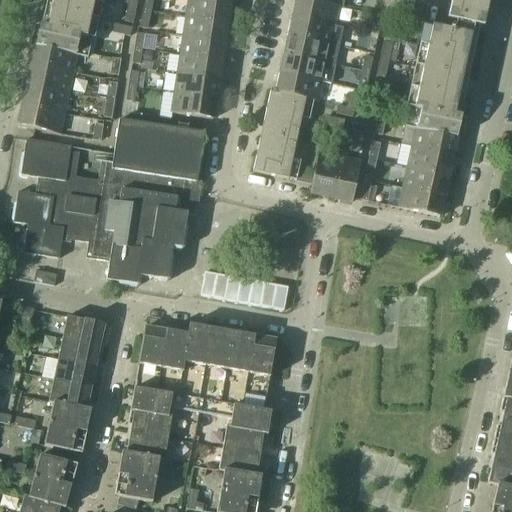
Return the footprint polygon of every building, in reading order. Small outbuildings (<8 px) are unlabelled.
[(52,0),(46,28),(46,29),(86,38),(86,37),(94,0),(52,0)] [(125,13),(126,2),(112,0),(104,0),(103,10),(125,13)] [(152,0),(144,0),(142,11),(150,13),(152,0)] [(229,6),(191,0),(188,0),(186,19),(226,25),(229,6)] [(332,27),(336,9),(336,8),(315,3),(315,2),(304,0),(296,0),(292,18),(332,27)] [(344,0),(314,0),(315,2),(315,3),(336,8),(336,9),(342,10),(344,0)] [(453,116),(466,56),(473,26),(482,28),(487,7),(455,0),(450,0),(444,30),(431,28),(417,90),(413,109),(420,110),(453,117),(453,116)] [(136,7),(127,5),(123,22),(132,24),(136,7)] [(150,13),(142,11),(138,28),(146,30),(150,13)] [(342,29),(332,27),(292,18),(288,37),(338,48),(342,29)] [(226,25),(186,19),(183,38),(223,44),(226,25)] [(388,19),(384,35),(393,36),(396,21),(388,19)] [(369,35),(372,23),(364,21),(361,33),(369,35)] [(377,37),(380,23),(372,21),(372,23),(369,35),(377,37)] [(131,29),(113,25),(111,34),(129,38),(131,29)] [(46,28),(39,26),(35,46),(75,55),(75,56),(87,59),(91,38),(86,37),(86,38),(46,29),(46,28)] [(144,36),(136,35),(133,49),(141,51),(144,36)] [(377,37),(369,35),(366,50),(374,52),(377,37)] [(334,66),(338,48),(288,37),(284,56),(334,66)] [(223,44),(183,38),(180,57),(220,63),(223,44)] [(391,44),(383,42),(379,59),(388,61),(391,44)] [(75,55),(35,46),(31,65),(71,74),(75,56),(75,55)] [(141,51),(133,49),(131,65),(139,66),(141,51)] [(330,85),(334,66),(284,56),(280,75),(320,83),(330,85)] [(217,82),(220,63),(180,57),(177,75),(217,82)] [(364,58),(361,73),(369,74),(372,60),(364,58)] [(388,61),(379,59),(375,77),(384,79),(388,61)] [(119,61),(112,60),(109,76),(117,77),(119,61)] [(31,65),(26,86),(66,95),(71,74),(31,65)] [(138,74),(130,73),(128,87),(135,89),(138,74)] [(214,101),(217,82),(177,75),(164,73),(163,79),(175,87),(174,94),(214,101)] [(369,74),(361,73),(358,87),(365,88),(369,74)] [(316,103),(320,83),(280,75),(276,93),(276,94),(305,100),(305,101),(316,103)] [(392,85),(374,81),(372,90),(390,94),(392,85)] [(26,86),(22,107),(62,116),(66,95),(26,86)] [(108,86),(105,101),(113,102),(115,88),(108,86)] [(135,89),(128,87),(125,102),(133,104),(135,89)] [(269,91),(260,132),(296,140),(305,101),(305,100),(276,94),(276,93),(269,91)] [(214,101),(174,94),(171,115),(211,121),(214,101)] [(349,94),(345,109),(353,111),(356,95),(349,94)] [(113,102),(105,101),(103,118),(110,120),(113,102)] [(22,107),(17,127),(57,136),(62,116),(22,107)] [(353,111),(345,109),(336,107),(335,115),(351,118),(353,111)] [(456,138),(460,119),(460,118),(453,116),(453,117),(420,110),(416,129),(456,138)] [(325,118),(324,125),(342,129),(343,122),(325,118)] [(376,119),(376,122),(373,135),(381,137),(384,121),(376,119)] [(203,134),(118,121),(111,164),(100,163),(97,182),(75,178),(78,155),(69,153),(70,148),(25,141),(21,164),(20,164),(18,176),(20,179),(26,180),(28,178),(37,180),(34,196),(29,195),(27,193),(25,194),(17,193),(12,224),(20,226),(22,228),(24,226),(26,227),(22,255),(31,256),(32,259),(35,257),(58,260),(60,243),(69,244),(70,242),(87,245),(85,260),(95,261),(97,264),(100,262),(102,265),(104,263),(108,263),(107,272),(104,274),(106,276),(105,282),(136,287),(138,278),(147,279),(149,282),(151,280),(166,282),(171,249),(181,250),(186,215),(192,216),(193,209),(196,210),(201,183),(196,183),(203,134)] [(367,127),(352,123),(350,131),(366,135),(367,127)] [(99,143),(101,126),(94,125),(91,142),(99,143)] [(452,156),(455,142),(456,138),(416,129),(411,148),(452,156)] [(260,132),(251,173),(287,181),(296,140),(260,132)] [(371,146),(368,160),(375,162),(378,147),(371,146)] [(452,156),(411,148),(407,169),(447,178),(452,156)] [(317,155),(312,178),(311,186),(309,195),(331,200),(340,160),(317,155)] [(359,164),(340,160),(331,200),(351,204),(359,164)] [(375,162),(368,160),(364,177),(371,179),(375,162)] [(447,178),(407,169),(402,190),(442,199),(447,178)] [(297,175),(295,183),(311,186),(312,178),(297,175)] [(370,187),(362,186),(359,201),(366,203),(370,187)] [(442,199),(402,190),(398,210),(438,219),(442,199)] [(204,269),(199,293),(283,307),(287,283),(204,269)] [(55,276),(35,272),(32,284),(53,288),(55,276)] [(33,311),(18,307),(13,330),(28,333),(33,311)] [(103,326),(66,318),(61,340),(102,349),(105,334),(102,333),(103,326)] [(210,330),(188,326),(186,335),(187,336),(185,347),(186,347),(192,348),(191,355),(205,358),(210,330)] [(166,332),(144,328),(140,349),(149,351),(148,358),(161,360),(166,332)] [(231,333),(210,330),(205,358),(220,360),(221,353),(228,354),(231,333)] [(187,336),(186,335),(166,332),(161,360),(176,362),(177,355),(185,357),(186,347),(185,347),(187,336)] [(253,337),(231,333),(228,354),(234,356),(233,363),(248,365),(253,337)] [(275,341),(253,337),(248,365),(261,367),(262,360),(271,362),(275,341)] [(102,349),(61,340),(57,361),(94,369),(96,362),(99,363),(102,349)] [(220,360),(205,358),(191,355),(192,348),(186,347),(185,357),(177,355),(176,362),(161,360),(148,358),(149,351),(140,349),(131,402),(162,407),(161,416),(167,417),(169,409),(234,421),(233,429),(235,429),(237,420),(268,426),(270,413),(263,412),(271,362),(262,360),(261,367),(248,365),(233,363),(234,356),(228,354),(221,353),(220,360)] [(94,369),(57,361),(52,382),(90,390),(94,369)] [(90,390),(52,382),(47,404),(52,405),(52,404),(85,411),(85,410),(90,390)] [(511,390),(504,389),(502,398),(511,400),(511,390)] [(511,400),(502,398),(499,413),(502,414),(501,420),(511,422),(511,400)] [(162,407),(131,402),(129,412),(161,417),(161,416),(162,407)] [(81,455),(87,425),(90,411),(85,410),(85,411),(52,404),(52,405),(43,447),(81,455)] [(161,417),(129,412),(127,426),(130,427),(129,434),(167,440),(171,418),(167,417),(161,416),(161,417)] [(11,417),(0,414),(0,424),(9,426),(11,417)] [(35,422),(15,418),(13,427),(33,431),(35,422)] [(237,420),(235,429),(235,430),(266,435),(268,426),(237,420)] [(511,422),(501,420),(499,427),(496,426),(493,441),(511,444),(511,422)] [(41,424),(35,422),(33,431),(30,445),(36,446),(41,424)] [(266,435),(235,430),(235,429),(233,429),(225,427),(221,450),(259,456),(260,449),(264,450),(266,435)] [(198,433),(197,442),(196,445),(211,448),(213,435),(198,433)] [(163,461),(167,440),(129,434),(126,454),(125,455),(163,461)] [(511,444),(493,441),(489,455),(493,456),(491,463),(511,467),(511,444)] [(256,476),(259,456),(221,450),(218,471),(256,477),(256,476)] [(151,504),(158,462),(163,462),(163,461),(125,455),(126,454),(121,453),(113,498),(118,499),(138,502),(151,504)] [(76,466),(39,456),(28,498),(27,499),(60,508),(59,509),(64,510),(76,466)] [(6,463),(4,472),(24,475),(25,466),(6,463)] [(511,467),(491,463),(487,485),(496,487),(501,488),(501,487),(511,489),(511,467)] [(261,477),(256,476),(256,477),(218,471),(218,472),(222,473),(215,511),(249,511),(251,503),(256,504),(261,477)] [(511,511),(511,489),(501,487),(501,488),(496,487),(490,511),(493,511),(511,511)] [(197,492),(188,490),(185,510),(194,511),(197,492)] [(60,508),(27,499),(28,498),(23,497),(18,511),(58,511),(59,509),(60,508)] [(138,502),(118,499),(117,506),(135,511),(138,502)]
